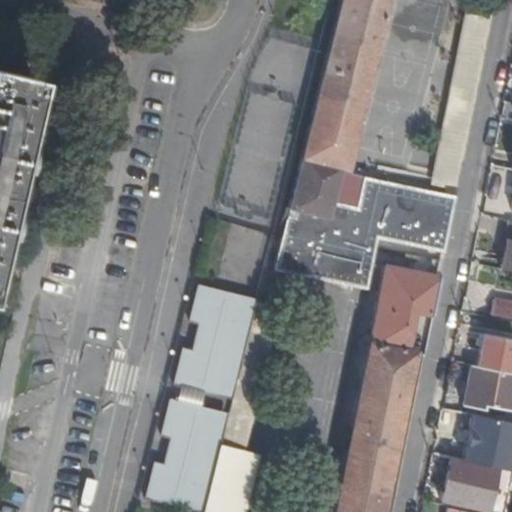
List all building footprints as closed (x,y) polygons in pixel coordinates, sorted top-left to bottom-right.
[(479,59),(489,8),(463,3),(424,189),(361,176),(355,206),(332,201),(340,167),(343,168),(344,166),(354,124),(384,0),(338,0),(280,236),(271,270),(363,288),(373,239),(440,251),(449,208),(459,159),(469,109),(479,59)] [(0,215),(32,78),(0,70),(0,215)] [(511,103),(503,101),(500,116),(511,118),(511,103)] [(511,169),(489,165),(486,182),(511,186),(511,169)] [(355,206),(361,176),(343,168),(340,167),(332,201),(355,206)] [(502,250),(498,269),(511,271),(511,239),(505,238),(503,244),(502,250)] [(381,266),(331,511),(377,511),(409,354),(416,355),(432,276),(381,266)] [(239,314),(244,293),(200,282),(191,318),(201,320),(193,349),(183,346),(174,382),(213,392),(217,374),(233,378),(249,316),(239,314)] [(253,300),(254,296),(244,293),(239,314),(249,316),(253,300)] [(277,306),(253,300),(249,316),(233,378),(229,396),(226,410),(221,427),(217,447),(241,453),(277,306)] [(511,318),(511,304),(492,300),(489,314),(511,318)] [(475,365),(507,372),(511,347),(511,339),(481,333),(475,365)] [(475,365),(468,364),(461,405),(480,409),(481,404),(506,408),(511,373),(511,372),(507,372),(475,365)] [(217,374),(213,392),(229,396),(233,378),(217,374)] [(206,489),(217,447),(221,427),(205,423),(209,406),(171,396),(162,432),(172,435),(165,463),(155,461),(146,497),(190,508),(195,487),(206,489)] [(205,423),(221,427),(226,410),(209,406),(205,423)] [(511,421),(473,413),(461,460),(480,464),(511,470),(511,421)] [(240,511),(254,456),(241,453),(217,447),(206,489),(201,510),(200,511),(240,511)] [(442,486),(439,499),(471,506),(480,464),(461,460),(449,457),(446,470),(440,469),(436,485),(442,486)] [(201,510),(206,489),(195,487),(190,508),(201,510)]
